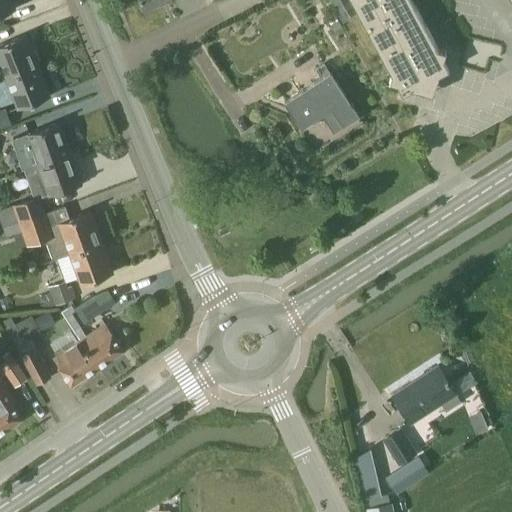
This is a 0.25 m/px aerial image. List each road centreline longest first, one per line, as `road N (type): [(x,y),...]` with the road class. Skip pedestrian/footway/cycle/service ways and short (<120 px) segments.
road 1 (unclassified): [(225,314),(112,63)]
road 2 (tertiary): [(279,323),(511,179)]
road 3 (tertiary): [(0,511),(216,364)]
road 4 (residential): [(252,0),(112,63)]
road 5 (residential): [(265,377),(327,511)]
